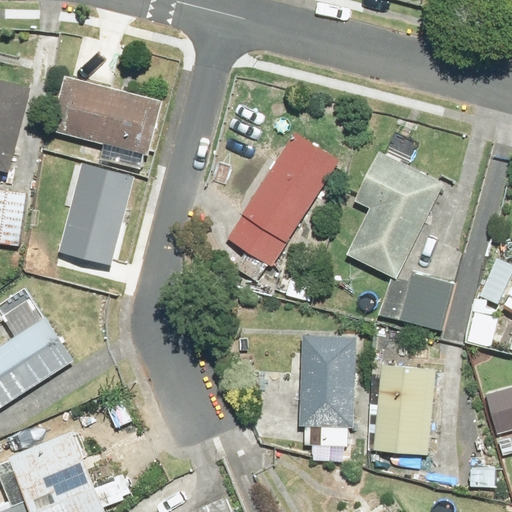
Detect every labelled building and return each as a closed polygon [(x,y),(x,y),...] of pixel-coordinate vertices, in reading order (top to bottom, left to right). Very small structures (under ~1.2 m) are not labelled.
[(65,75),(51,132),(151,157),(165,100),(65,75)] [(0,173),(11,177),(35,91),(0,81),(0,173)] [(275,270),(342,163),(296,134),(229,241),(275,270)] [(402,283),(447,186),(380,155),(358,204),(372,211),(350,258),(402,283)] [(82,169),(59,253),(110,267),(132,182),(82,169)] [(28,192),(0,188),(0,240),(23,243),(28,192)] [(0,412),(77,361),(46,315),(0,344),(0,412)] [(357,429),(360,339),(305,337),(302,427),(357,429)] [(440,371),(384,367),(377,453),(433,458),(440,371)] [(511,385),(486,393),(498,434),(511,429),(511,385)] [(108,511),(76,434),(10,461),(31,511),(108,511)] [(231,511),(223,494),(189,510),(189,511),(231,511)]
